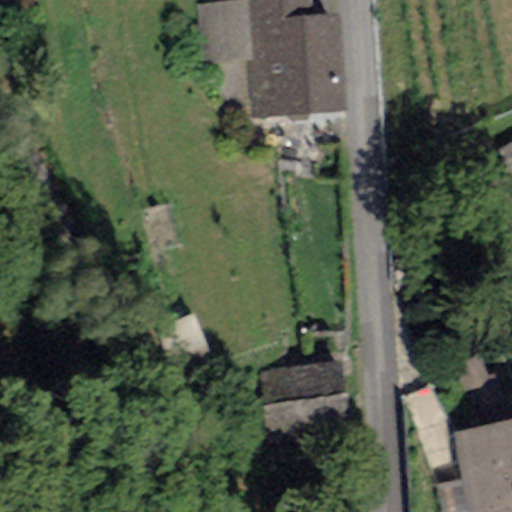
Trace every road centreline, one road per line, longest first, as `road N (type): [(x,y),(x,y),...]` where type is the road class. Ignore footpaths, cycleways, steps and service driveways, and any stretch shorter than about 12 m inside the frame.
road 1 (unclassified): [(355,0),(386,511)]
road 2 (unclassified): [(226,511),(0,91)]
